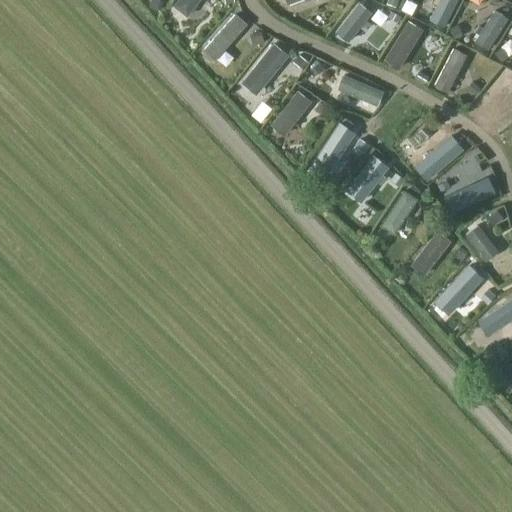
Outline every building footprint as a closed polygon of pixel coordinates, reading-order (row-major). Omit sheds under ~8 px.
[(187,16),(199,0),(177,0),(173,6),(187,16)] [(370,10),(358,0),(357,0),(334,29),(347,39),(370,10)] [(450,0),(448,0),(436,36),(448,40),(460,4),(450,0)] [(487,50),(507,19),(494,11),(483,29),(478,26),(475,32),(479,35),(474,42),(487,50)] [(227,32),(206,69),(220,76),(240,39),(227,32)] [(272,44),(241,83),(256,95),(287,56),(272,44)] [(446,90),(465,52),(452,45),(433,83),(446,90)] [(511,99),(502,90),(488,106),(483,101),(470,115),(487,131),(511,104),(511,99)] [(284,135),(311,101),(298,91),(271,124),(284,135)] [(352,126),(367,102),(356,95),(340,119),(352,126)] [(380,101),(364,120),(380,134),(397,115),(380,101)] [(398,157),(417,130),(407,123),(387,150),(398,157)] [(337,125),(312,165),(325,173),(350,133),(337,125)] [(431,174),(456,152),(448,143),(423,165),(431,174)] [(360,201),(387,161),(375,153),(348,192),(360,201)] [(448,211),(492,190),(485,174),(441,195),(448,211)] [(394,234),(418,199),(403,190),(380,225),(394,234)] [(485,260),(497,251),(477,225),(465,234),(485,260)] [(412,264),(424,274),(450,240),(438,231),(412,264)] [(452,308),(476,281),(465,270),(440,297),(452,308)] [(511,317),(511,298),(479,322),(488,334),(511,317)] [(511,362),(503,371),(511,380),(511,362)]
